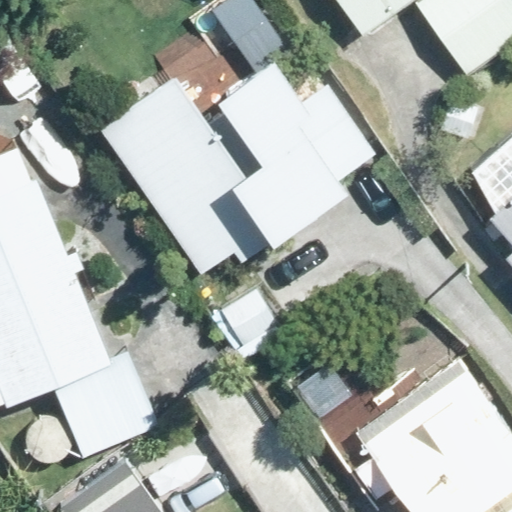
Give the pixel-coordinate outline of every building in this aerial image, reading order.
[(421,4),(476,81),(511,55),(511,0),(346,0),(373,37),(421,4)] [(261,70),(203,107),(187,82),(107,133),(205,286),(341,200),(333,188),(380,159),(336,91),(292,119),(261,70)] [(455,104),(446,132),(472,141),(482,113),(455,104)] [(46,194),(32,160),(0,172),(0,367),(20,420),(62,401),(91,465),(166,431),(137,358),(119,365),(50,191),(46,194)] [(511,214),(497,227),(511,243),(511,214)] [(250,349),(257,344),(283,328),(261,293),(233,308),(228,313),(250,349)] [(511,511),(511,426),(477,378),(371,453),(412,511),(511,511)] [(163,511),(125,460),(61,507),(64,511),(163,511)]
